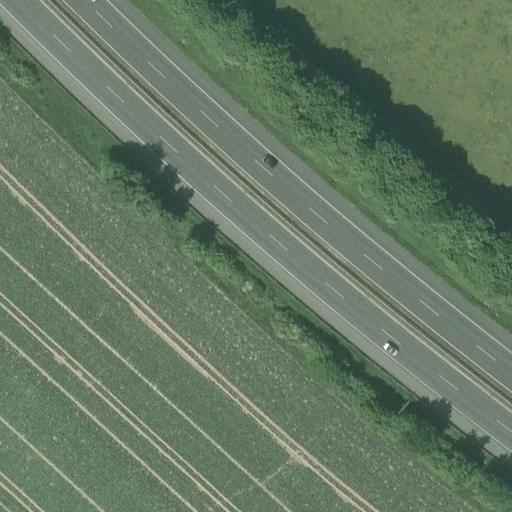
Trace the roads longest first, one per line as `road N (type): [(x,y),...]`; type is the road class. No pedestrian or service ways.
road 1 (motorway): [(20,0),(192,165),(511,426)]
road 2 (motorway): [(511,366),(396,278),(86,0)]
